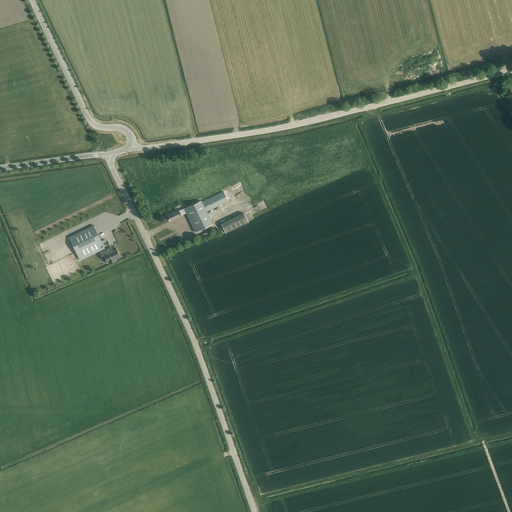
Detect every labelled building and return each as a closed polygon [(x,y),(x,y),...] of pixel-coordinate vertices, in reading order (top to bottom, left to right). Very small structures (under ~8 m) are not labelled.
[(178,210),(173,213),(168,215),(171,221),(181,216),(181,215),(186,212),(195,232),(212,224),(206,212),(228,201),(223,192),(201,203),(201,201),(185,209),(184,208),(179,211),(178,210)] [(244,213),(221,224),(225,233),(248,222),(244,213)] [(98,227),(96,228),(98,234),(112,227),(108,219),(97,224),(98,227)] [(93,225),(69,237),(80,260),(104,248),(93,225)] [(110,246),(99,252),(101,256),(104,254),(107,263),(108,262),(109,263),(117,260),(116,258),(120,256),(116,247),(112,249),(110,246)]
